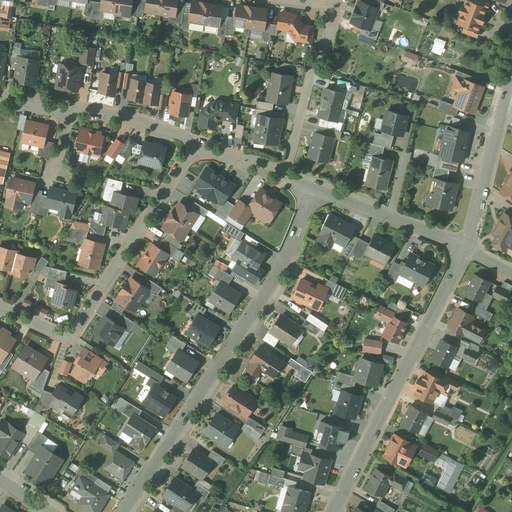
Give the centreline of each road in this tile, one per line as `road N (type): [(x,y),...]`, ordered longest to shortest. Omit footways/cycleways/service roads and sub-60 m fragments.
road 1 (residential): [(317,185),(279,277),(125,511)]
road 2 (residential): [(0,302),(51,331),(76,327),(199,143)]
road 3 (residential): [(462,252),(331,511)]
road 4 (residential): [(511,57),(462,252)]
road 5 (residential): [(286,172),(334,12)]
road 6 (residential): [(317,185),(462,252)]
road 7 (residential): [(69,108),(199,143)]
